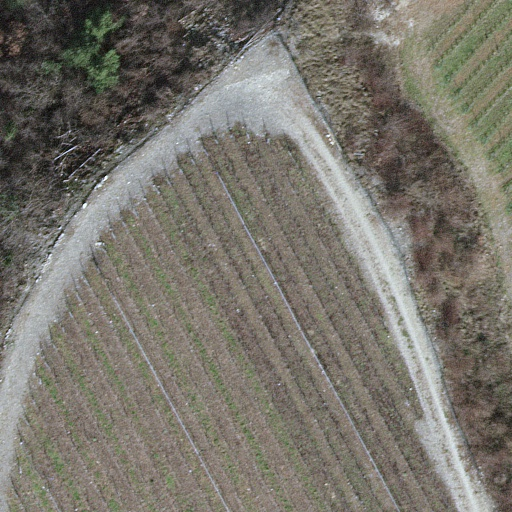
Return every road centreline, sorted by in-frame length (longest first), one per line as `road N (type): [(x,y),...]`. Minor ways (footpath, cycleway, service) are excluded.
road 1 (track): [(476,511),(379,258),(303,127),(269,106),(230,103)]
road 2 (track): [(230,103),(190,122),(99,207),(36,311),(8,382),(0,438)]
road 3 (track): [(511,290),(470,152),(416,78),(411,41),(427,0)]
